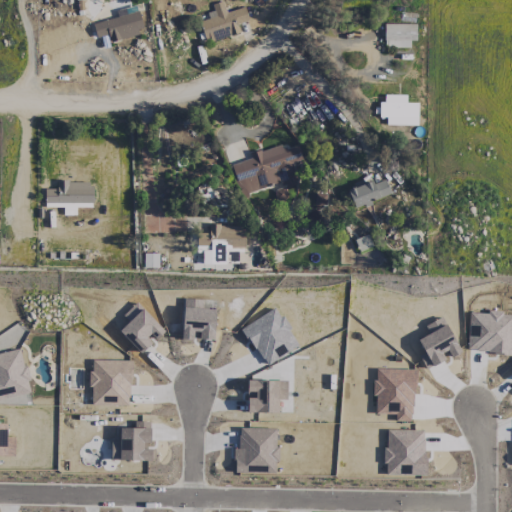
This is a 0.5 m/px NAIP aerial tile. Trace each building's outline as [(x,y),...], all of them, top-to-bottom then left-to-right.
[(207,43),(239,33),(236,24),(248,21),(244,7),(225,12),(222,1),(211,4),(214,16),(200,20),(207,43)] [(92,24),(96,38),(107,35),(109,42),(143,32),(138,12),(92,24)] [(415,24),(384,24),(383,47),(409,47),(409,40),(415,40),(415,24)] [(417,103),(405,103),(405,95),(380,95),(380,117),(386,117),(385,125),(417,125),(417,103)] [(230,165),(239,195),(280,183),(281,189),(297,185),(291,163),(302,159),(298,145),(281,150),(280,145),(249,154),(250,159),(230,165)] [(346,189),(354,209),(390,195),(384,179),(372,184),(371,179),(346,189)] [(44,203),(91,204),(92,182),(56,181),(56,189),(44,189),(44,203)] [(202,264),(237,264),(237,247),(244,247),(244,225),(208,225),(208,233),(196,233),(196,253),(202,253),(202,264)] [(143,268),(157,268),(158,254),(143,253),(143,268)] [(180,297),(199,298),(199,304),(191,304),(191,305),(211,306),(209,338),(193,337),(193,333),(188,332),(188,337),(183,337),(183,335),(176,335),(177,305),(185,305),(185,302),(180,302),(180,297)] [(135,349),(145,338),(150,342),(161,330),(131,301),(120,314),(124,317),(113,328),(135,349)] [(266,366),(297,346),(287,331),(291,329),(282,315),(278,317),(272,308),(239,329),(248,344),(251,342),(266,366)] [(89,359),(127,359),(127,376),(125,376),(125,395),(123,395),(123,403),(88,402),(88,384),(85,384),(85,370),(89,370),(89,359)] [(242,411),(275,412),(276,400),(286,400),(286,381),(276,381),(276,379),(242,378),(242,390),(245,390),(245,395),(242,395),(242,411)] [(115,425),(134,425),(134,423),(130,423),(130,420),(146,420),(147,458),(108,459),(108,440),(113,440),(113,446),(116,446),(115,425)] [(239,429),(276,429),(276,447),(279,447),(279,462),(276,462),(276,464),(273,464),(274,473),(232,473),(232,448),(238,448),(238,436),(239,436),(239,429)]
